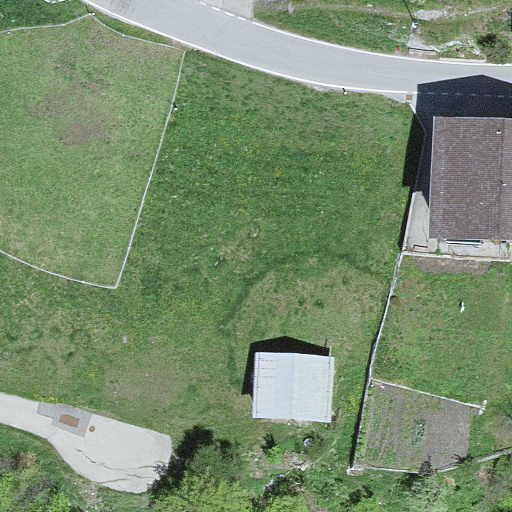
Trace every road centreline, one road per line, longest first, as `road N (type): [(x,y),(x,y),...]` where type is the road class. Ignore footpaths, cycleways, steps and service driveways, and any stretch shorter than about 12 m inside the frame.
road 1 (tertiary): [(161,13),(236,46),(511,87)]
road 2 (residential): [(133,474),(0,430)]
